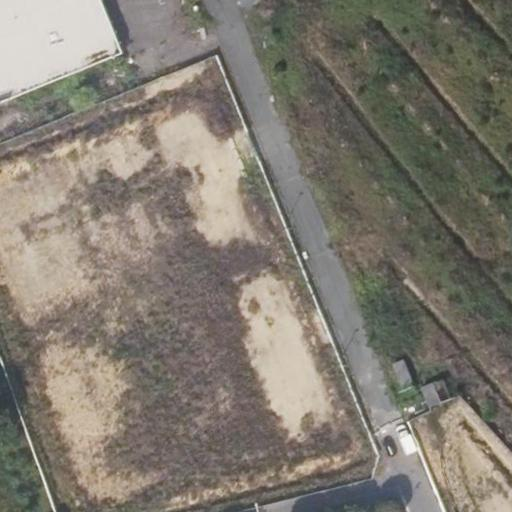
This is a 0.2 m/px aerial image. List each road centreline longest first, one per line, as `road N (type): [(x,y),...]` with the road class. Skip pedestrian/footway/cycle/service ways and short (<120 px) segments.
road 1 (unknown): [(427,511),(221,0)]
road 2 (unknown): [(419,480),(301,511)]
